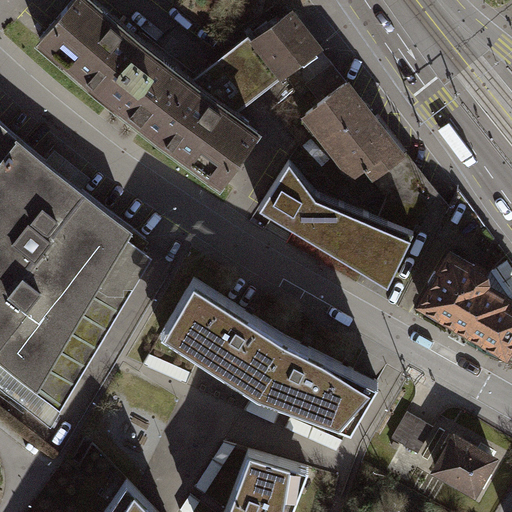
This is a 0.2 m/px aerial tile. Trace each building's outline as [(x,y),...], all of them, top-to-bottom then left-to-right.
[(233,113),(189,81),(174,69),(176,66),(162,55),(159,58),(138,41),(89,0),(72,0),(40,37),(66,60),(113,99),(160,135),(222,180),(257,131),(233,113)] [(189,81),(233,113),(283,74),(283,73),(318,46),(303,27),(291,10),(271,25),(267,20),(251,33),(255,38),(253,40),(249,35),(189,81)] [(297,91),(305,85),(333,64),(318,46),(283,73),(283,74),(297,91)] [(333,64),(305,85),(319,103),(346,81),(333,64)] [(319,103),(305,113),(353,175),(367,164),(375,175),(403,153),(381,125),(346,81),(319,103)] [(0,358),(34,384),(92,287),(102,293),(121,294),(120,288),(142,252),(123,237),(129,227),(81,192),(39,158),(0,125),(0,358)] [(403,153),(375,175),(388,192),(379,215),(414,229),(433,191),(403,153)] [(318,191),(290,158),(260,204),(388,282),(414,229),(379,215),(318,191)] [(433,281),(421,301),(462,325),(506,351),(511,341),(511,304),(507,302),(510,297),(485,282),(487,278),(485,271),(481,269),(477,267),(478,266),(451,250),(439,270),(435,267),(428,279),(433,281)] [(148,256),(142,252),(120,288),(121,294),(102,293),(92,287),(34,384),(0,358),(0,386),(47,425),(148,256)] [(179,345),(240,383),(257,356),(264,361),(281,334),(235,304),(190,276),(163,322),(184,335),(179,345)] [(257,356),(240,383),(253,392),(347,426),(357,408),(374,380),(325,355),(281,334),(264,361),(257,356)] [(188,371),(145,352),(138,363),(182,383),(188,371)] [(276,411),(247,397),(240,408),(271,422),(276,411)] [(429,425),(403,410),(388,436),(414,451),(429,425)] [(339,438),(286,415),(281,426),(333,449),(339,438)] [(451,434),(432,467),(470,489),(474,482),(480,485),(488,472),(482,468),(489,456),(451,434)] [(232,443),(220,440),(191,486),(201,493),(232,443)] [(293,462),(244,447),(221,508),(218,511),(286,511),(294,492),(284,488),(293,462)] [(155,511),(130,485),(115,508),(106,502),(99,511),(155,511)] [(188,511),(196,500),(186,493),(176,509),(178,511),(188,511)]
